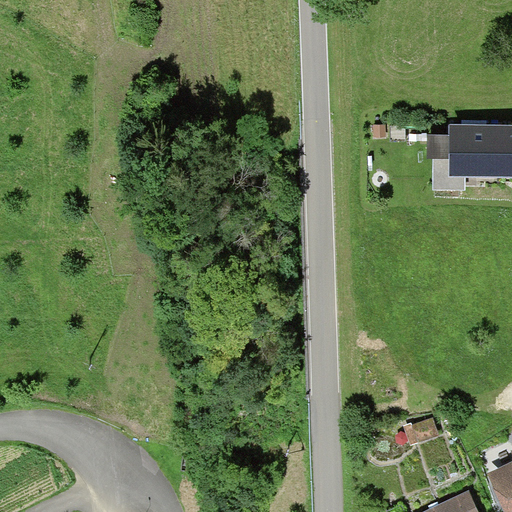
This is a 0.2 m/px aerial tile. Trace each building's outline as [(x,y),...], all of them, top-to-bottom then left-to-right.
[(511,124),(450,124),(449,134),(427,134),(427,159),(433,159),(433,190),(465,190),(465,177),(511,177),(511,124)] [(385,125),(373,125),(373,137),(385,137),(385,125)] [(412,422),(404,425),(411,446),(440,435),(433,417),(412,424),(412,422)] [(511,452),(511,461),(487,472),(505,511),(511,511),(511,449),(511,450),(511,452)] [(479,511),(470,490),(422,511),(479,511)]
